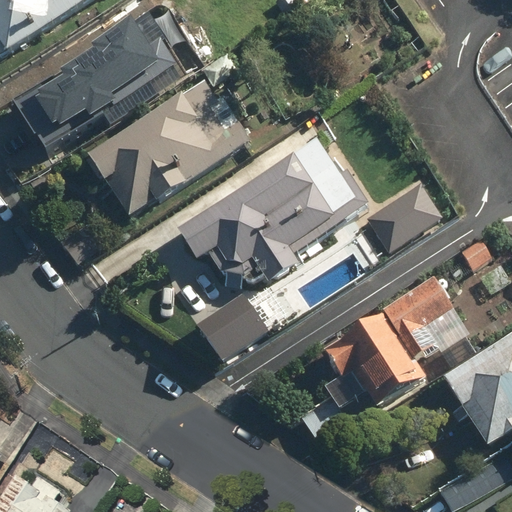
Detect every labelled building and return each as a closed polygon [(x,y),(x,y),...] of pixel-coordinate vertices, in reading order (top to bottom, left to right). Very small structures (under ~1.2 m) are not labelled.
[(0,0),(0,62),(94,0),(0,0)] [(129,2),(14,73),(11,75),(59,153),(111,121),(110,119),(178,77),(161,51),(168,47),(152,20),(144,25),(129,2)] [(5,88),(0,91),(0,126),(21,114),(5,88)] [(102,191),(124,226),(252,146),(240,127),(222,137),(210,118),(215,115),(200,91),(81,165),(98,194),(102,191)] [(218,286),(243,293),(256,284),(263,295),(297,274),(291,265),(367,217),(346,183),(338,188),(314,150),(173,239),(193,271),(204,264),(218,286)] [(365,227),(389,262),(440,227),(416,192),(365,227)] [(459,261),(471,278),(490,265),(479,248),(459,261)] [(430,285),(319,361),(335,384),(321,394),(326,401),(337,417),(360,400),(374,421),(425,386),(414,370),(437,354),(423,334),(450,315),(430,285)] [(511,438),(511,337),(438,384),(478,448),(483,457),(511,438)] [(511,475),(500,456),(434,497),(443,511),(462,511),(511,481),(511,475)] [(0,511),(61,511),(70,499),(33,475),(24,488),(10,479),(0,494),(0,511)]
